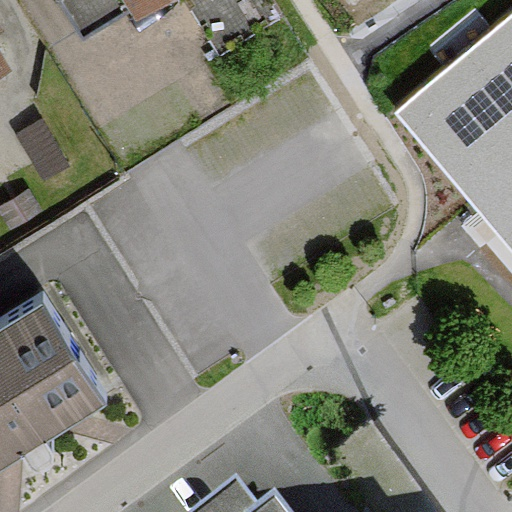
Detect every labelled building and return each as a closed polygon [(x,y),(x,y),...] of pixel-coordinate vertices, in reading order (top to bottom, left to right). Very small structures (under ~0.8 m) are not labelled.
[(50,0),(72,34),(127,0),(176,0),(212,58),(275,19),(263,0),(50,0)] [(0,34),(0,72),(17,63),(0,34)] [(511,163),(490,181),(511,207),(511,163)] [(46,281),(0,309),(0,450),(109,384),(46,281)] [(249,511),(237,496),(216,511),(249,511)]
